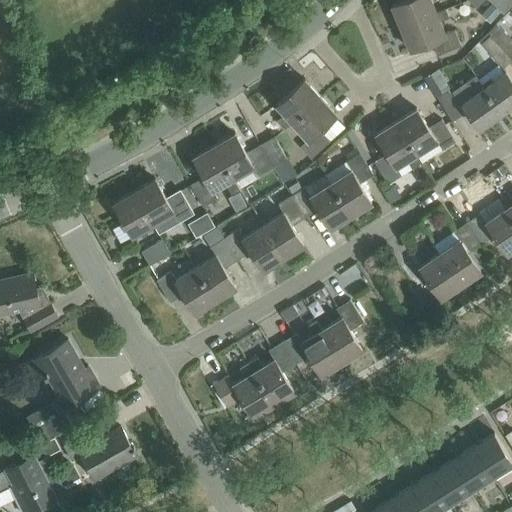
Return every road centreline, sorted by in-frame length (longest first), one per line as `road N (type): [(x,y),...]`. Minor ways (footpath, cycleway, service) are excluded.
road 1 (residential): [(151,372),(511,144)]
road 2 (unclassified): [(48,188),(154,132),(308,29)]
road 3 (residential): [(48,188),(151,372)]
road 4 (residential): [(308,29),(366,91),(384,75),(356,0)]
road 5 (residential): [(151,372),(229,511)]
